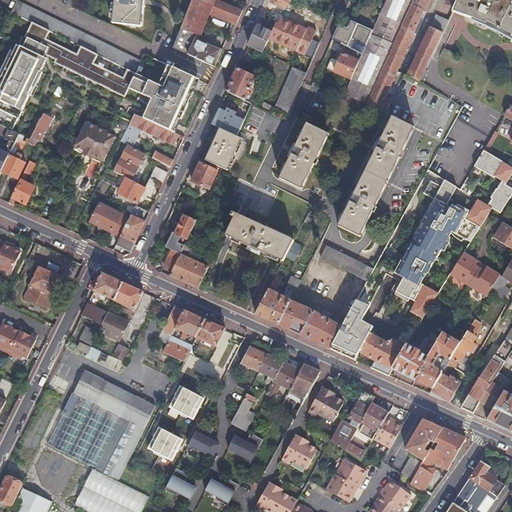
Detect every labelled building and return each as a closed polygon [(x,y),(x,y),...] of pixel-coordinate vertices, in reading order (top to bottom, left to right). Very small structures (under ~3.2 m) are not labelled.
[(114,0),(112,23),(130,25),(130,26),(133,26),(133,25),(140,26),(143,0),(114,0)] [(192,0),(182,27),(200,35),(204,24),(209,13),(211,14),(236,24),(242,10),(217,0),(192,0)] [(269,0),(268,2),(284,10),(288,0),(269,0)] [(385,0),(373,30),(362,54),(359,61),(350,79),(343,95),(366,105),(366,104),(413,0),(385,0)] [(413,0),(366,104),(384,113),(390,102),(401,79),(404,75),(396,71),(413,33),(416,34),(418,29),(423,19),(420,18),(424,11),(426,12),(431,0),(432,0),(431,0),(413,0)] [(454,8),(457,0),(447,0),(445,4),(454,8)] [(511,0),(457,0),(454,8),(452,12),(455,13),(457,14),(464,16),(472,19),(482,23),(483,23),(490,26),(496,29),(508,36),(511,37),(511,0)] [(23,4),(17,15),(21,17),(32,23),(49,31),(76,44),(81,46),(82,47),(97,54),(98,54),(128,69),(136,73),(140,60),(23,4)] [(448,21),(435,15),(407,76),(419,81),(448,21)] [(257,26),(248,46),(262,52),(275,23),(269,19),(266,24),(270,25),(267,31),(264,29),(257,26)] [(347,28),(338,24),(332,39),(350,48),(362,54),(373,30),(351,20),(347,28)] [(143,118),(175,133),(199,80),(168,65),(159,85),(152,82),(153,81),(141,75),(136,73),(128,69),(123,78),(103,68),(104,65),(99,63),(98,65),(94,63),(98,54),(97,54),(82,47),(81,46),(77,54),(45,39),(49,31),(32,23),(25,37),(27,39),(23,47),(17,45),(0,79),(0,125),(5,128),(9,129),(12,131),(18,118),(19,119),(30,95),(33,96),(38,86),(36,85),(42,72),(41,72),(49,56),(51,57),(50,60),(125,97),(129,88),(145,96),(149,98),(146,104),(149,106),(143,118)] [(182,27),(173,47),(214,67),(221,52),(195,39),(197,35),(199,36),(200,35),(182,27)] [(445,44),(451,47),(460,32),(455,29),(445,44)] [(350,48),(347,55),(359,61),(362,54),(350,48)] [(143,53),(140,60),(136,73),(141,75),(149,55),(143,53)] [(334,72),(350,79),(359,61),(347,55),(343,54),(334,72)] [(227,92),(245,100),(246,98),(249,99),(251,94),(248,92),(249,91),(252,92),(255,85),(252,84),(255,79),(259,81),(259,78),(256,76),(238,67),(227,92)] [(293,67),(275,107),(287,113),(306,73),(293,67)] [(504,116),(506,113),(511,105),(511,102),(511,97),(502,115),(504,116)] [(263,102),(260,108),(269,112),(272,106),(263,102)] [(239,107),(236,113),(235,116),(244,120),(249,111),(239,107)] [(219,128),(236,136),(244,120),(235,116),(236,113),(227,108),(225,111),(219,108),(211,125),(219,128)] [(173,145),(178,135),(175,133),(143,118),(135,114),(134,116),(132,119),(131,122),(121,141),(128,145),(132,147),(137,137),(132,134),(135,127),(159,138),(164,141),(173,145)] [(414,129),(392,117),(338,226),(360,237),(369,219),(414,129)] [(41,119),(30,140),(28,139),(27,141),(27,142),(35,146),(38,140),(42,142),(46,131),(50,123),(41,119)] [(86,123),(75,146),(85,151),(93,155),(104,160),(116,138),(86,123)] [(329,134),(307,123),(280,179),(301,190),(329,134)] [(9,129),(5,128),(0,125),(0,140),(2,142),(9,129)] [(214,164),(222,167),(227,169),(241,139),(236,136),(219,128),(205,160),(214,164)] [(26,141),(18,138),(14,147),(17,148),(21,150),(26,143),(26,141)] [(131,181),(145,154),(132,147),(128,145),(124,152),(113,171),(122,176),(126,178),(131,181)] [(3,148),(0,146),(0,171),(2,172),(10,155),(1,150),(3,148)] [(485,148),(484,150),(505,163),(507,161),(485,148)] [(511,167),(505,163),(484,150),(474,167),(494,179),(495,177),(502,182),(497,190),(496,190),(491,198),(492,199),(487,207),(478,200),(468,215),(452,205),(450,208),(446,206),(452,194),(456,188),(444,181),(441,187),(430,181),(423,194),(434,200),(410,243),(411,244),(402,261),(401,260),(394,273),(404,278),(395,294),(408,301),(409,298),(415,302),(410,311),(424,319),(430,308),(439,294),(421,284),(427,272),(428,273),(436,257),(437,258),(452,232),(471,242),(491,209),(500,215),(511,195),(511,189),(505,185),(511,173),(511,167)] [(10,155),(2,172),(17,179),(26,162),(20,159),(22,155),(17,152),(16,155),(15,157),(10,155)] [(170,168),(173,161),(155,152),(152,158),(170,168)] [(212,169),(214,164),(205,160),(203,159),(201,163),(199,163),(191,181),(209,189),(217,171),(212,169)] [(35,164),(29,161),(9,203),(15,206),(18,201),(26,205),(35,187),(24,182),(28,174),(30,175),(35,164)] [(162,185),(167,173),(156,167),(149,179),(162,185)] [(145,188),(131,181),(126,178),(118,193),(127,199),(133,202),(137,204),(145,188)] [(127,199),(118,193),(116,197),(126,202),(126,201),(127,199)] [(102,228),(120,237),(130,219),(99,204),(89,222),(98,226),(102,228)] [(131,252),(145,223),(135,218),(137,216),(140,208),(136,206),(135,208),(132,214),(130,219),(120,237),(116,245),(131,252)] [(143,219),(146,211),(140,208),(137,216),(143,219)] [(234,217),(226,235),(227,235),(227,236),(231,238),(282,261),(282,260),(283,261),(293,240),(291,239),(291,238),(241,216),(237,213),(236,214),(233,212),(231,215),(234,217)] [(309,227),(315,216),(308,213),(302,224),(309,227)] [(196,220),(184,214),(175,233),(173,232),(166,246),(172,249),(180,253),(185,243),(196,220)] [(498,242),(507,226),(503,224),(494,239),(498,242)] [(511,250),(511,229),(507,226),(498,242),(511,250)] [(4,243),(3,242),(0,241),(0,270),(10,275),(20,252),(13,249),(3,245),(4,243)] [(173,269),(170,276),(186,283),(199,289),(209,267),(211,268),(215,259),(216,259),(218,254),(216,253),(214,258),(211,256),(206,266),(189,258),(194,247),(185,243),(180,253),(173,269)] [(321,254),(368,279),(374,269),(325,245),(321,254)] [(180,253),(172,249),(164,265),(173,269),(180,253)] [(294,253),(289,250),(285,257),(291,260),(294,253)] [(450,276),(470,288),(481,270),(480,270),(476,267),(478,263),(463,254),(455,268),(450,276)] [(45,269),(56,274),(60,267),(49,262),(45,269)] [(63,277),(56,274),(45,269),(38,266),(29,285),(30,286),(52,297),(53,297),(63,277)] [(511,268),(510,267),(503,278),(511,282),(511,268)] [(491,293),(501,276),(487,268),(485,273),(481,270),(470,288),(487,298),(491,293)] [(102,273),(94,291),(114,301),(123,283),(113,278),(102,273)] [(274,279),(270,287),(275,289),(278,282),(280,283),(282,278),(276,275),(274,279)] [(287,284),(296,289),(300,281),(290,277),(287,284)] [(123,283),(114,301),(135,310),(144,292),(135,288),(123,283)] [(47,307),(52,297),(30,286),(25,296),(47,307)] [(267,320),(278,325),(290,301),(291,298),(295,289),(288,286),(282,297),(269,290),(255,315),(267,320)] [(499,296),(509,303),(511,298),(511,294),(503,289),(499,296)] [(290,301),(278,325),(294,333),(330,349),(339,332),(345,322),(338,318),(335,323),(313,310),(290,301)] [(369,306),(356,301),(345,322),(339,332),(330,349),(355,360),(359,352),(369,333),(373,327),(361,320),(369,306)] [(511,350),(511,303),(511,304),(511,329),(480,379),(479,378),(461,408),(473,414),(491,384),(492,384),(498,374),(508,357),(511,352),(511,350)] [(87,304),(82,315),(102,325),(108,313),(87,304)] [(184,310),(175,306),(163,330),(159,339),(168,344),(171,336),(172,335),(173,332),(175,328),(184,310)] [(195,315),(184,310),(175,328),(184,332),(183,335),(187,337),(188,334),(196,338),(205,320),(195,315)] [(108,313),(102,325),(99,331),(119,341),(129,323),(108,313)] [(217,347),(226,329),(217,325),(205,320),(196,338),(217,347)] [(459,345),(447,365),(454,369),(458,361),(460,363),(467,350),(472,353),(476,346),(472,343),(474,339),(472,337),(481,324),(475,320),(473,322),(459,345)] [(406,323),(394,342),(405,348),(407,345),(416,330),(417,330),(406,323)] [(1,324),(0,326),(0,350),(19,359),(21,357),(26,359),(35,340),(28,336),(29,334),(19,329),(18,332),(1,324)] [(79,341),(90,347),(91,347),(98,332),(87,327),(79,341)] [(371,368),(388,376),(392,370),(405,348),(394,342),(389,339),(387,343),(369,333),(359,352),(374,360),(371,368)] [(240,337),(234,335),(229,347),(235,350),(240,337)] [(171,336),(168,344),(163,352),(184,361),(191,349),(192,346),(171,336)] [(415,381),(415,380),(436,346),(429,342),(425,339),(419,349),(422,352),(421,354),(412,348),(407,345),(405,348),(392,370),(415,381)] [(90,347),(80,342),(76,349),(87,354),(90,347)] [(129,350),(121,346),(116,355),(124,360),(129,350)] [(90,347),(87,354),(85,357),(95,362),(100,351),(91,347),(90,347)] [(290,390),(301,371),(284,362),(268,355),(250,347),(241,364),(259,373),(268,377),(266,383),(269,384),(272,378),(274,380),(267,395),(272,397),(271,400),(274,401),(281,386),(290,390)] [(191,349),(184,361),(205,371),(211,359),(191,349)] [(315,378),(319,372),(312,368),(304,365),(301,371),(290,390),(287,396),(301,404),(315,378)] [(62,414),(63,414),(47,445),(118,480),(144,429),(156,406),(146,402),(85,371),(73,394),(72,393),(62,414)] [(438,399),(449,403),(461,384),(450,377),(443,373),(442,375),(433,389),(429,395),(438,399)] [(505,392),(511,382),(498,374),(492,384),(491,384),(473,414),(480,417),(484,419),(488,411),(489,407),(493,410),(505,392)] [(331,395),(333,392),(322,386),(308,412),(315,416),(317,413),(333,422),(343,402),(335,398),(331,395)] [(372,403),(375,397),(369,394),(363,392),(350,417),(361,423),(372,403)] [(493,410),(487,421),(504,429),(511,432),(511,396),(505,392),(493,410)] [(254,398),(247,394),(231,423),(245,430),(254,414),(247,411),(254,398)] [(387,416),(388,413),(372,403),(361,423),(364,425),(359,433),(367,437),(373,440),(373,439),(377,433),(387,416)] [(393,420),(387,416),(377,433),(373,439),(390,448),(402,426),(393,421),(393,420)] [(424,460),(443,428),(436,425),(423,419),(405,450),(424,460)] [(351,440),(358,428),(342,421),(330,442),(345,451),(351,440)] [(211,432),(199,425),(188,446),(199,452),(200,450),(212,456),(217,447),(219,444),(215,442),(208,438),(211,432)] [(432,461),(448,471),(449,468),(452,464),(466,438),(455,433),(443,428),(424,460),(423,462),(413,480),(410,484),(424,491),(437,468),(427,469),(432,461)] [(239,457),(250,463),(263,440),(250,433),(245,442),(238,438),(234,436),(233,439),(228,449),(240,455),(239,457)] [(304,443),(306,440),(296,434),(281,460),(289,464),(290,461),(307,469),(317,450),(309,445),(304,443)] [(368,450),(373,440),(367,437),(366,439),(363,447),(368,450)] [(345,451),(362,460),(366,452),(368,450),(363,447),(351,440),(345,451)] [(402,473),(413,480),(423,462),(412,456),(402,473)] [(354,494),(358,486),(359,487),(363,480),(362,479),(367,471),(345,459),(336,474),(335,474),(326,489),(349,501),(353,493),(354,494)] [(483,462),(481,460),(469,478),(498,496),(505,486),(495,479),(496,479),(487,472),(490,467),(488,466),(489,464),(489,462),(486,460),(483,460),(483,462)] [(188,475),(176,468),(168,484),(165,489),(176,495),(177,493),(190,500),(195,490),(196,487),(192,485),(185,482),(188,475)] [(87,511),(141,511),(149,497),(93,469),(75,506),(87,511)] [(0,506),(4,508),(7,503),(12,506),(22,485),(7,478),(0,492),(0,506)] [(227,506),(238,485),(226,478),(222,485),(215,481),(211,479),(210,481),(204,491),(217,497),(216,500),(227,506)] [(486,511),(498,496),(469,478),(467,481),(453,502),(462,508),(467,501),(475,506),(470,511),(486,511)] [(378,494),(379,495),(376,500),(375,501),(376,502),(368,511),(396,511),(399,508),(401,509),(412,494),(407,490),(390,479),(384,488),(383,487),(378,494)] [(291,511),(296,503),(298,499),(291,496),(290,497),(282,493),(278,491),(280,487),(269,481),(255,507),(262,511),(264,507),(272,511),(291,511)] [(47,511),(52,503),(23,489),(13,511),(15,511),(47,511)] [(470,511),(475,506),(467,501),(462,508),(453,502),(446,511),(470,511)] [(305,508),(296,503),(291,511),(313,511),(312,511),(313,510),(306,507),(305,508)]
